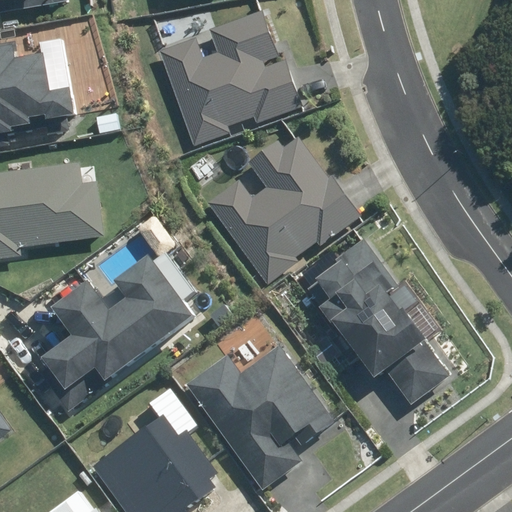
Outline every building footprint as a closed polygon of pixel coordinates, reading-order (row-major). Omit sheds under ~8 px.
[(0,0),(0,18),(74,3),(73,0),(0,0)] [(223,55),(209,60),(202,39),(165,52),(199,149),(306,111),(270,11),(215,31),(223,55)] [(53,96),(47,53),(19,58),(16,41),(0,43),(0,138),(14,136),(13,131),(32,128),(31,122),(76,115),(72,93),(53,96)] [(243,182),(212,204),(270,287),(303,264),(300,259),(325,241),(329,248),(366,222),(335,179),(332,182),(303,141),(287,152),(280,141),(254,160),(273,187),(255,200),(243,182)] [(28,251),(106,242),(99,183),(84,185),(82,165),(0,174),(0,262),(29,259),(28,251)] [(335,302),(323,311),(379,383),(389,375),(415,409),(454,379),(394,301),(405,292),(365,240),(339,260),(344,266),(321,284),(335,302)] [(59,401),(73,418),(196,318),(150,260),(119,285),(128,296),(112,309),(91,283),(57,311),(78,336),(45,362),(69,393),(59,401)] [(302,451),(339,424),(282,346),(245,373),(234,357),(193,386),(269,491),(310,461),(302,451)] [(171,411),(95,468),(127,511),(188,511),(225,484),(171,411)] [(0,442),(14,433),(0,413),(0,442)]
